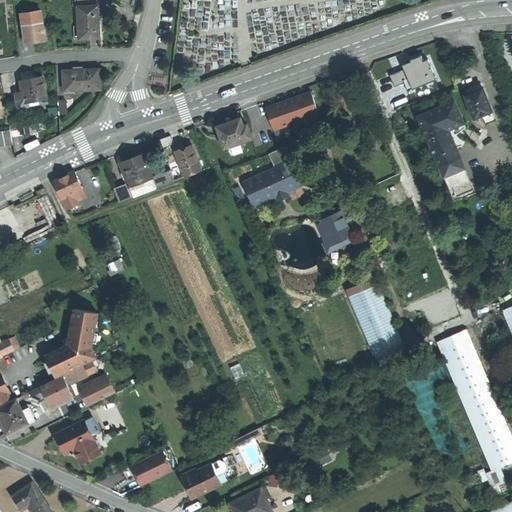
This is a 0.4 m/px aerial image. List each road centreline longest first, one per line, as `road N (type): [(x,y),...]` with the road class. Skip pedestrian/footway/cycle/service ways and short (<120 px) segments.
road 1 (primary): [(149,121),(440,18),(511,8)]
road 2 (unknown): [(363,45),(464,302),(485,305),(511,292)]
road 3 (residential): [(0,450),(139,511)]
road 4 (residential): [(0,68),(140,55)]
road 5 (unknown): [(473,12),(511,134)]
